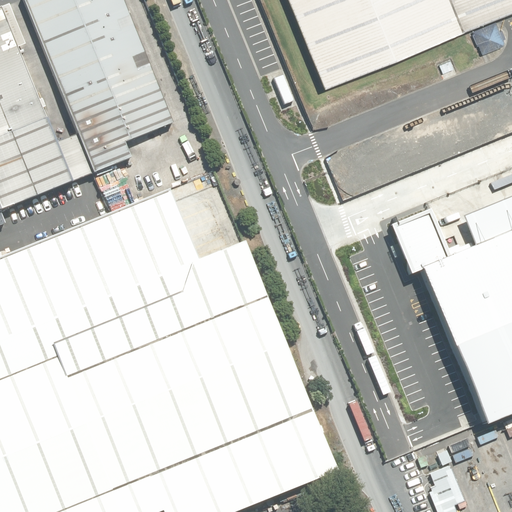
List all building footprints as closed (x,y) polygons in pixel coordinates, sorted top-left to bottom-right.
[(128,0),(36,0),(28,3),(94,164),(182,128),(128,0)] [(216,0),(223,16),(220,17),(229,40),(242,35),(255,69),(284,58),(261,0),(216,0)] [(511,0),(294,0),(330,86),(511,12),(511,0)] [(6,10),(0,12),(0,213),(0,215),(74,187),(6,10)] [(497,22),(473,33),(484,56),(507,46),(497,22)] [(0,342),(203,259),(173,187),(0,258),(0,342)] [(408,280),(423,273),(485,416),(488,425),(511,415),(511,196),(465,216),(480,251),(446,265),(423,211),(386,227),(390,238),(408,280)] [(349,224),(336,228),(338,236),(352,233),(349,224)] [(0,511),(254,511),(351,473),(255,239),(203,259),(0,342),(0,511)] [(380,331),(372,334),(378,352),(387,348),(380,331)] [(366,412),(347,420),(370,474),(388,466),(366,412)]
